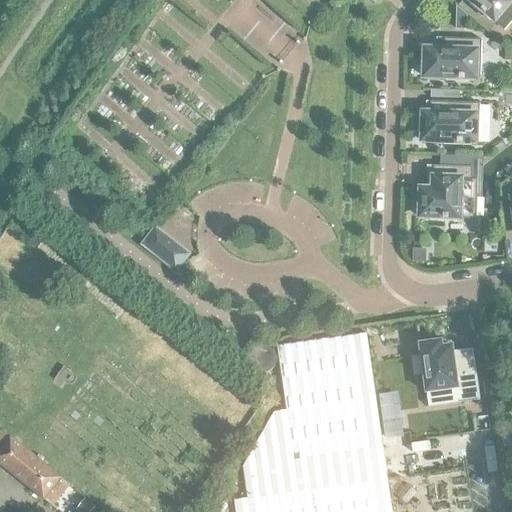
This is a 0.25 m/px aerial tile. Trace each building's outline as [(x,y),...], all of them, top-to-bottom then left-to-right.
[(511,0),(465,0),(481,12),(481,11),(484,14),(485,13),(494,21),(499,16),(505,21),(511,13),(511,0)] [(456,30),(466,30),(467,16),(456,8),(456,30)] [(440,78),(440,80),(460,81),(460,80),(463,80),(463,79),(480,79),(481,39),(436,38),(436,39),(444,39),(443,50),(425,50),(424,78),(440,78)] [(438,142),(438,144),(458,145),(458,144),(461,144),(461,143),(478,143),(479,103),(434,102),(434,103),(442,103),(441,114),(423,114),(422,142),(438,142)] [(447,219),(447,218),(459,219),(460,199),(466,199),(467,167),(426,166),(426,167),(433,167),(432,190),(420,190),(419,218),(424,218),(424,220),(443,220),(443,219),(447,219)] [(155,230),(144,245),(175,270),(187,255),(155,230)] [(391,511),(379,430),(366,334),(277,346),(286,410),(273,412),(241,466),(246,498),(234,500),(235,511),(391,511)] [(441,341),(419,344),(426,393),(456,389),(458,403),(479,400),(472,349),(452,352),(452,346),(442,347),(441,341)] [(0,464),(51,506),(69,485),(70,484),(62,478),(63,477),(42,460),(44,457),(40,454),(38,457),(9,434),(9,435),(1,428),(0,429),(0,464)] [(75,509),(78,511),(89,511),(96,505),(85,496),(75,509)]
